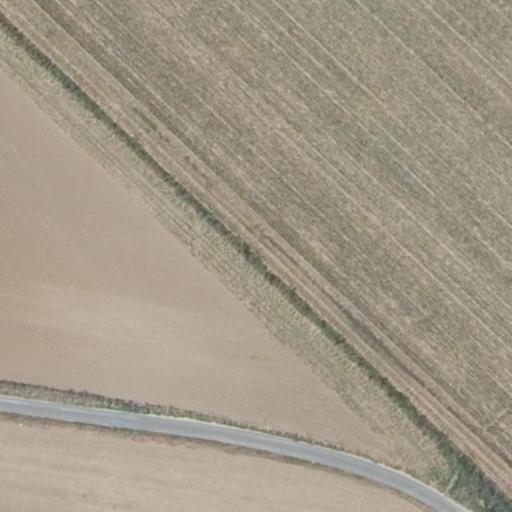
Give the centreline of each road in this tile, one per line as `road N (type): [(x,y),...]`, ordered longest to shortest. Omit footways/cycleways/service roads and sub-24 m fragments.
road 1 (track): [(14,0),(511,471)]
road 2 (track): [(456,511),(336,458),(0,401)]
